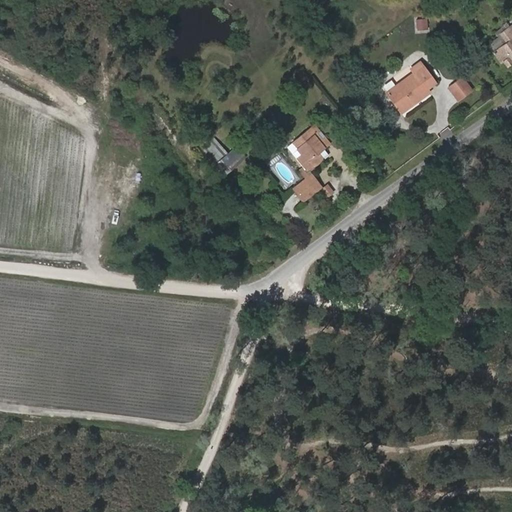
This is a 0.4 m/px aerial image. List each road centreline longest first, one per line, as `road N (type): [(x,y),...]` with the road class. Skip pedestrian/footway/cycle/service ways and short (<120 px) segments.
road 1 (residential): [(511,114),(264,298)]
road 2 (track): [(0,60),(120,132),(128,154),(111,225),(109,279)]
road 3 (track): [(0,266),(264,298)]
road 4 (track): [(264,298),(511,325)]
road 5 (track): [(264,298),(176,511)]
road 6 (track): [(0,406),(210,429)]
